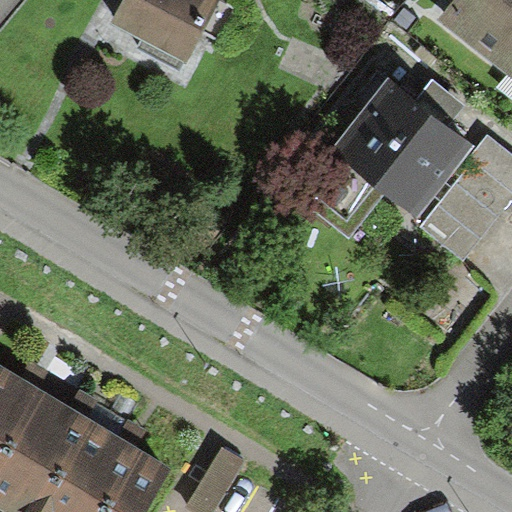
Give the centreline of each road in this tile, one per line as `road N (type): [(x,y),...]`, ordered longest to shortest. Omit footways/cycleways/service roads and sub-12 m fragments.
road 1 (residential): [(413,439),(0,190)]
road 2 (residential): [(413,439),(511,315)]
